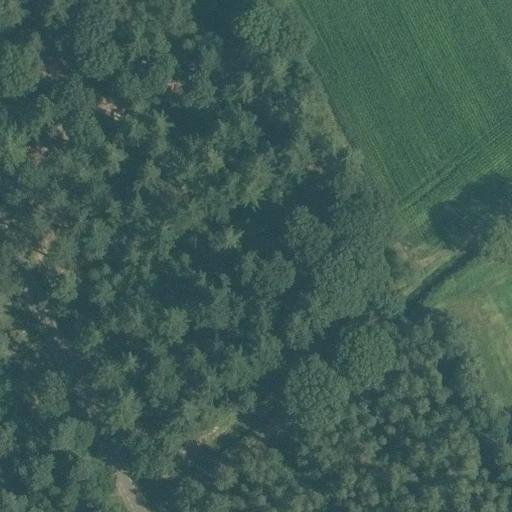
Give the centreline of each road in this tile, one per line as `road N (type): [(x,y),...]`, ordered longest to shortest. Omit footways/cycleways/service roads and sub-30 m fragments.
road 1 (track): [(168,511),(451,291)]
road 2 (unclassified): [(137,511),(0,230)]
